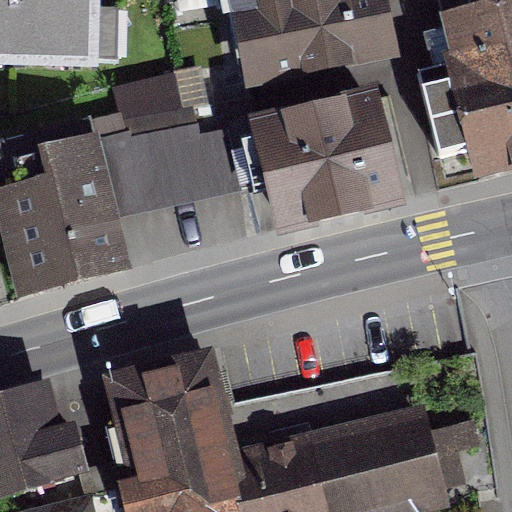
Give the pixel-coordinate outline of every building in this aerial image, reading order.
[(93,0),(0,0),(0,65),(92,67),(93,0)] [(251,0),(266,88),(423,63),(412,0),(251,0)] [(511,19),(446,32),(474,176),(511,168),(511,19)] [(400,90),(260,118),(284,233),(423,205),(400,90)] [(240,113),(135,137),(153,214),(258,190),(240,113)] [(81,191),(23,204),(44,293),(156,267),(126,139),(72,152),(81,191)] [(247,349),(154,369),(177,477),(143,485),(148,511),(468,511),(440,378),(261,415),(247,349)] [(45,403),(0,414),(0,500),(78,479),(68,442),(56,445),(45,403)] [(92,511),(90,502),(51,511),(92,511)]
